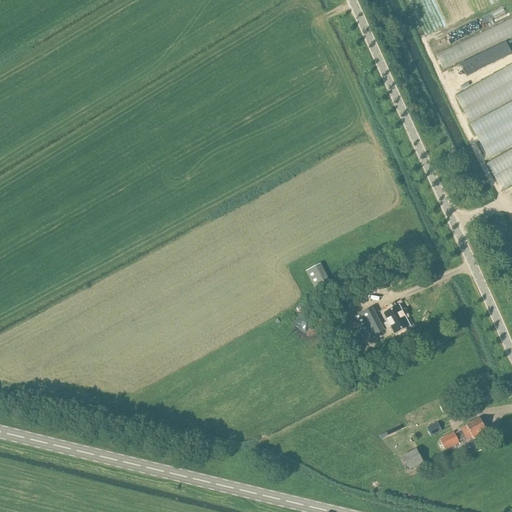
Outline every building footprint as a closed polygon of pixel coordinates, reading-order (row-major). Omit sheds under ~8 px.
[(505,41),(460,64),(466,77),(511,54),(505,41)] [(486,243),(481,232),(475,234),(480,245),(486,243)] [(305,271),(317,293),(332,285),(321,263),(305,271)] [(352,318),(364,342),(385,332),(384,331),(391,327),(394,333),(410,325),(399,306),(384,314),(388,321),(381,324),(373,308),(352,318)] [(335,328),(346,344),(354,339),(350,331),(345,334),(340,325),(335,328)] [(439,440),(445,451),(460,443),(459,441),(465,438),(467,441),(473,437),(473,439),(480,435),(479,433),(487,430),(480,417),(466,425),(466,426),(460,429),(461,430),(454,434),(453,432),(439,440)] [(437,422),(426,428),(431,436),(442,431),(437,422)] [(416,449),(401,457),(409,471),(424,463),(416,449)]
